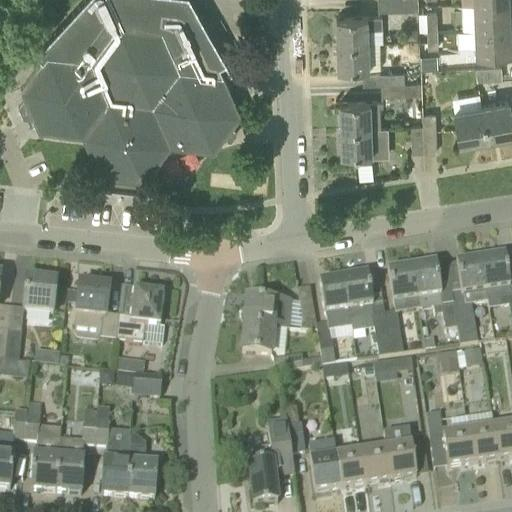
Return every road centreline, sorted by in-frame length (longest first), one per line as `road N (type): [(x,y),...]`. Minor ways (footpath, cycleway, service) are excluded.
road 1 (residential): [(206,511),(197,388),(210,257)]
road 2 (residential): [(298,242),(287,0)]
road 3 (residential): [(511,207),(298,242)]
road 4 (residential): [(210,257),(0,234)]
